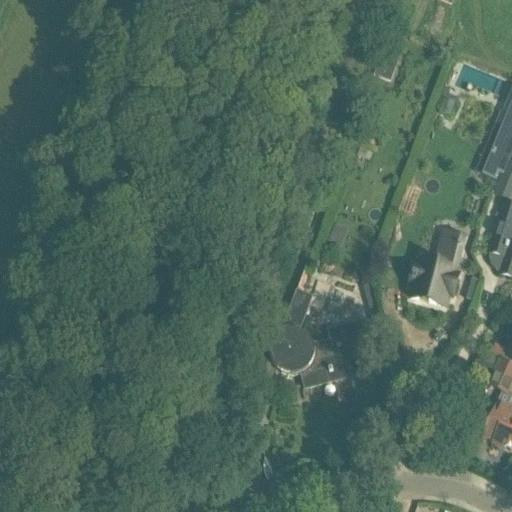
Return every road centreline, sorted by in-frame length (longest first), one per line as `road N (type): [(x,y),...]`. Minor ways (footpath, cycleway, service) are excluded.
road 1 (track): [(381,0),(206,511)]
road 2 (residential): [(494,511),(452,492),(360,492),(283,511)]
